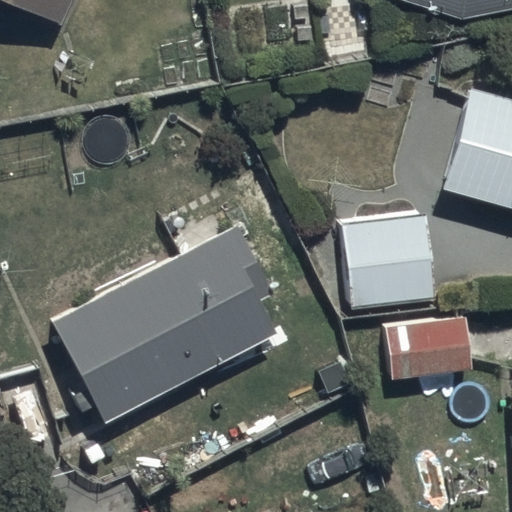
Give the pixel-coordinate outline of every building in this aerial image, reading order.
[(9,0),(55,20),(63,0),(9,0)] [(511,0),(411,0),(454,12),(511,1),(511,0)] [(511,97),(460,83),(433,185),(511,205),(511,97)] [(420,212),(335,221),(344,306),(430,296),(420,212)] [(232,221),(47,315),(81,383),(67,390),(78,411),(91,404),(98,418),(271,330),(254,297),(267,291),(232,221)] [(460,308),(390,319),(400,380),(470,369),(460,308)] [(511,511),(511,374),(502,374),(506,511),(511,511)]
